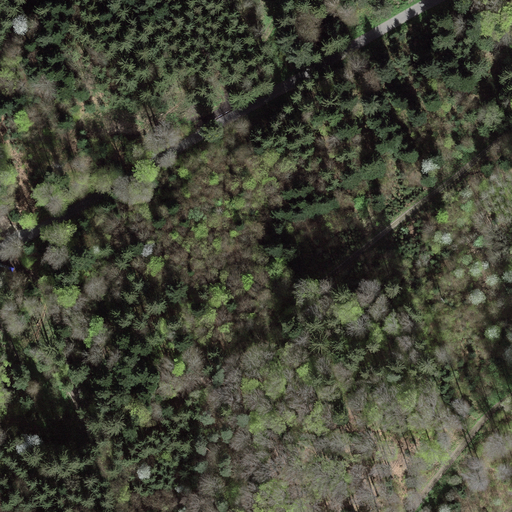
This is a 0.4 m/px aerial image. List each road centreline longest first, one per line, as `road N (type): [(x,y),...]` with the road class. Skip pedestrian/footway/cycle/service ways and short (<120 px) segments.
road 1 (track): [(199,511),(204,406),(215,378),(300,299),(511,131)]
road 2 (tertiary): [(433,0),(0,252)]
road 3 (track): [(411,511),(480,424),(511,397)]
